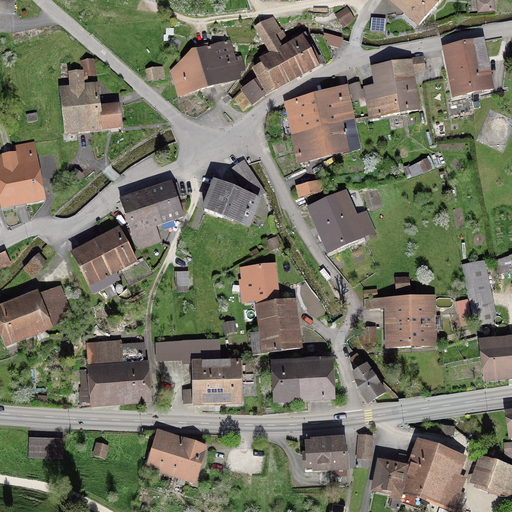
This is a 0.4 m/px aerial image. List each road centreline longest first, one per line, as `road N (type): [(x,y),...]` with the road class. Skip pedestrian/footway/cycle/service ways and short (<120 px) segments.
road 1 (primary): [(0,414),(152,424),(354,418)]
road 2 (residential): [(244,126),(309,245),(352,304),(339,348),(354,418)]
road 3 (residential): [(0,245),(35,228),(77,226),(112,196),(210,148)]
road 4 (residential): [(39,0),(210,148)]
road 5 (primary): [(354,418),(511,396)]
road 6 (residential): [(357,59),(511,31)]
road 7 (residential): [(244,126),(293,88),(357,59)]
